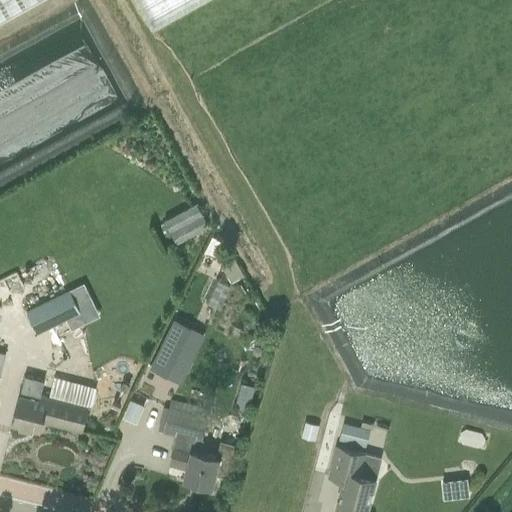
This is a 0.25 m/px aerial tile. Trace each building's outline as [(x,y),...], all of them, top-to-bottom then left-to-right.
[(0,0),(0,19),(34,0),(0,0)] [(136,0),(153,30),(206,0),(136,0)] [(164,218),(175,240),(209,223),(197,201),(164,218)] [(207,253),(216,257),(224,241),(215,236),(207,253)] [(234,258),(221,266),(231,282),(244,275),(234,258)] [(27,312),(38,335),(80,314),(69,291),(27,312)] [(201,340),(172,325),(149,370),(178,385),(201,340)] [(20,393),(11,424),(40,431),(43,421),(82,431),(89,406),(91,406),(96,389),(45,375),(41,392),(39,398),(20,393)] [(241,383),(238,395),(252,399),(255,387),(241,383)] [(136,400),(127,418),(138,424),(148,405),(136,400)] [(211,486),(215,472),(230,477),(239,443),(220,438),(216,456),(193,450),(196,438),(203,440),(210,409),(171,400),(169,408),(163,431),(176,434),(173,446),(174,448),(170,464),(187,468),(184,480),(211,486)] [(305,421),(301,437),(315,441),(319,425),(305,421)] [(340,437),(366,444),(371,429),(345,422),(340,437)] [(343,477),(337,504),(366,511),(380,455),(337,445),(330,474),(343,477)] [(469,495),(467,478),(441,481),(444,498),(469,495)]
